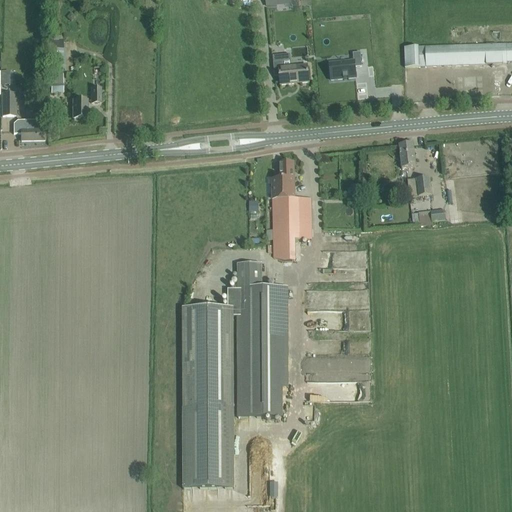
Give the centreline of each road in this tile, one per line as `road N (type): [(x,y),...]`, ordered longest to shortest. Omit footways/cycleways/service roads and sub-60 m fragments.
road 1 (secondary): [(275,138),(511,116)]
road 2 (secondary): [(0,166),(169,148)]
